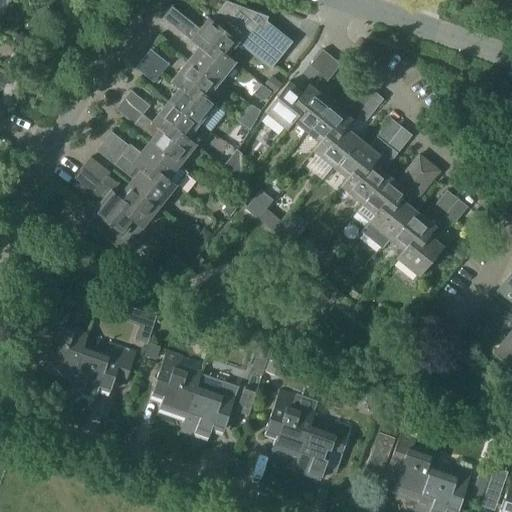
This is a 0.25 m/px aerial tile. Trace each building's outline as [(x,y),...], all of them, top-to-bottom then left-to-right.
[(228,55),(238,43),(270,69),(292,42),(267,22),(268,17),(226,2),(211,20),(209,18),(198,31),(195,28),(196,26),(194,25),(194,24),(172,6),(163,17),(199,46),(200,45),(211,54),(217,47),(227,56),(228,55)] [(219,83),(235,63),(227,56),(217,47),(211,54),(200,45),(199,46),(189,60),(219,83)] [(151,50),(149,52),(143,58),(162,73),(169,64),(151,50)] [(308,68),(302,75),(311,82),(317,75),(328,62),(330,59),(321,52),(308,68)] [(143,58),(136,68),(154,82),(162,73),(143,58)] [(317,75),(315,78),(325,85),(339,67),(330,59),(317,75)] [(181,87),(191,95),(197,88),(207,97),(208,96),(219,83),(189,60),(172,81),(180,88),(181,87)] [(287,84),(263,114),(285,132),(292,124),(291,123),(300,113),(293,107),(302,96),(301,95),(287,84)] [(363,86),(351,101),(360,109),(372,94),(363,86)] [(180,88),(170,100),(199,124),(210,133),(225,115),(214,106),(217,103),(208,96),(207,97),(197,88),(191,95),(181,87),(180,88)] [(300,113),(291,123),(292,124),(305,134),(329,105),(307,87),(301,95),(302,96),(293,107),(300,113)] [(147,104),(131,91),(124,100),(140,112),(147,104)] [(372,94),(360,109),(355,115),(364,123),(381,101),(372,94)] [(133,121),(153,137),(149,142),(179,166),(196,145),(188,138),(187,139),(176,130),(171,136),(160,128),(160,129),(159,128),(152,122),(140,112),(124,100),(116,109),(132,122),(133,121)] [(160,128),(171,136),(176,130),(187,139),(188,138),(199,124),(170,100),(154,120),(152,122),(159,128),(160,129),(160,128)] [(305,134),(318,145),(319,145),(327,135),(334,140),(343,129),(343,130),(350,122),(329,105),(305,134)] [(333,170),(346,182),(347,182),(356,171),(362,176),(370,165),(371,165),(400,129),(389,121),(367,148),(357,140),(333,170)] [(319,145),(318,145),(311,153),(333,170),(357,140),(343,130),(343,129),(334,140),(327,135),(319,145)] [(385,176),(380,173),(382,170),(382,168),(383,166),(384,164),(385,163),(387,161),(389,160),(390,159),(392,160),(410,138),(400,129),(371,165),(370,165),(362,176),(356,171),(347,182),(346,182),(340,190),(360,206),(385,176)] [(176,185),(177,187),(188,173),(179,166),(149,142),(139,154),(112,132),(104,141),(140,170),(141,169),(151,178),(157,171),(168,180),(168,179),(176,185)] [(104,141),(96,151),(132,180),(129,183),(159,207),(176,185),(168,179),(168,180),(157,171),(151,178),(141,169),(140,170),(104,141)] [(360,206),(355,213),(368,223),(374,217),(383,206),(390,211),(398,201),(399,201),(428,165),(417,156),(403,175),(405,177),(397,187),(385,176),(360,206)] [(124,212),(135,221),(134,222),(142,228),(159,207),(129,183),(125,189),(109,176),(111,173),(92,157),(90,160),(83,168),(111,190),(118,197),(129,206),(124,212)] [(374,217),(368,223),(367,225),(361,232),(382,249),(388,242),(389,242),(413,212),(407,208),(422,190),(423,191),(438,173),(428,165),(399,201),(398,201),(390,211),(383,206),(374,217)] [(111,190),(83,168),(75,178),(102,201),(93,212),(95,214),(87,225),(126,257),(146,232),(142,228),(134,222),(135,221),(124,212),(129,206),(118,197),(111,190)] [(413,212),(389,242),(402,253),(403,254),(412,244),(417,248),(427,237),(428,237),(434,229),(441,220),(444,217),(456,201),(445,193),(431,211),(435,215),(428,224),(413,212)] [(453,225),(466,209),(456,201),(444,217),(453,225)] [(403,254),(402,253),(395,261),(417,279),(442,249),(428,237),(427,237),(417,248),(412,244),(403,254)] [(159,274),(172,285),(187,265),(174,255),(159,274)] [(511,272),(502,283),(503,284),(511,291),(511,272)] [(511,291),(503,284),(502,283),(496,290),(511,303),(511,291)] [(511,314),(491,298),(482,309),(511,331),(509,333),(511,335),(511,314)] [(134,340),(147,345),(157,316),(127,305),(122,319),(139,325),(134,340)] [(69,383),(70,383),(82,348),(83,348),(90,328),(89,327),(85,338),(61,330),(65,319),(51,314),(42,341),(53,345),(43,374),(69,383)] [(511,335),(509,333),(491,355),(511,371),(511,335)] [(69,383),(66,392),(65,393),(93,403),(98,389),(108,393),(115,373),(127,377),(134,355),(111,347),(107,357),(83,348),(82,348),(70,383),(69,383)] [(183,422),(184,422),(196,388),(197,388),(200,377),(204,367),(202,366),(198,377),(174,369),(178,358),(165,353),(156,381),(150,396),(162,399),(158,413),(183,422)] [(184,422),(183,422),(179,433),(207,442),(211,429),(223,433),(238,390),(200,377),(197,388),(196,388),(184,422)] [(244,388),(236,411),(248,415),(256,393),(244,388)] [(297,461),(298,461),(310,427),(311,427),(318,406),(316,405),(312,417),(288,409),(292,397),(279,392),(269,420),(264,436),(275,439),(271,452),(297,461)] [(335,435),(311,427),(310,427),(298,461),(297,461),(293,472),(320,482),(330,453),(341,457),(350,430),(338,425),(335,435)] [(416,503),(417,503),(429,468),(430,469),(437,448),(435,447),(431,458),(408,450),(411,439),(399,435),(390,462),(401,465),(391,494),(416,503)] [(416,503),(412,511),(444,511),(445,511),(448,511),(457,511),(471,471),(458,467),(455,477),(430,469),(429,468),(417,503),(416,503)] [(480,475),(477,485),(486,488),(490,479),(480,475)] [(511,511),(511,476),(498,511),(511,511)]
